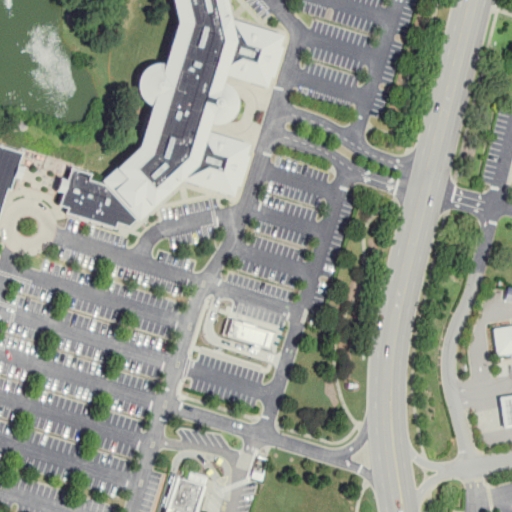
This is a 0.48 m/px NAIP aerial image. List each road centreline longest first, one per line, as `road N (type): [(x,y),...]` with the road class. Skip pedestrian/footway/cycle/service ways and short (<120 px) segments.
road 1 (secondary): [(397,315),(472,0)]
road 2 (secondary): [(397,315),(381,331),(377,382),(389,511)]
road 3 (secondary): [(413,511),(398,406),(404,337),(397,315)]
